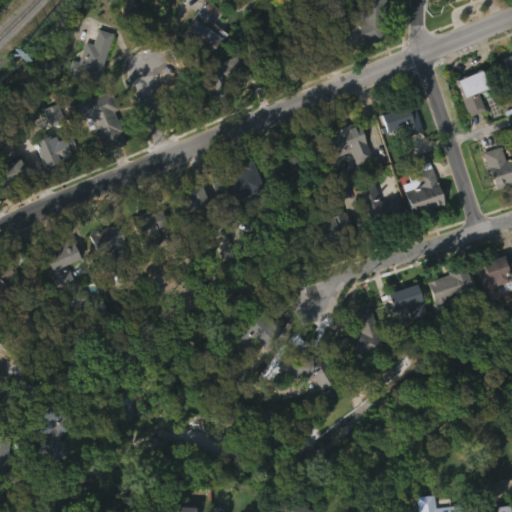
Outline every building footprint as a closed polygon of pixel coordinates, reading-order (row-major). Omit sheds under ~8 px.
[(158,5),(156,28),(120,25),(121,0),(134,0),(134,3),(158,5)] [(220,31),(202,54),(176,34),(202,0),(204,0),(218,11),(209,22),(220,31)] [(378,38),(337,54),(331,39),(335,38),(332,29),(349,22),(348,20),(353,14),(356,13),(356,0),(384,0),(384,34),(377,36),(378,38)] [(437,0),(449,32),(482,20),(475,2),(463,6),(460,0),(437,0)] [(511,0),(484,0),(485,2),(490,1),(494,12),(511,5),(511,0)] [(117,6),(116,45),(133,45),(135,7),(117,6)] [(114,38),(98,84),(68,74),(73,59),(80,61),(87,41),(95,44),(100,28),(115,33),(114,38)] [(216,42),(201,31),(175,69),(202,87),(214,70),(209,66),(214,59),(208,54),(216,42)] [(146,44),(146,58),(156,59),(157,45),(146,44)] [(511,91),(510,92),(497,59),(511,52),(511,91)] [(232,93),(210,102),(209,98),(206,99),(203,93),(205,92),(197,72),(218,63),(218,61),(232,55),(240,72),(234,75),(240,89),(232,93)] [(80,73),(73,93),(66,91),(62,102),(92,112),(109,66),(93,60),(87,75),(80,73)] [(469,114),(465,116),(450,79),(475,69),(482,87),(472,91),(480,110),(469,114)] [(511,84),(496,90),(507,123),(511,121),(511,84)] [(110,90),(120,113),(116,115),(128,144),(108,153),(97,128),(90,131),(78,102),(110,90)] [(206,125),(236,112),(227,90),(196,102),(206,125)] [(463,147),(478,141),(471,122),(483,118),(476,101),(449,111),(463,147)] [(412,122),(386,131),(379,113),(405,104),(412,122)] [(360,122),(372,158),(353,164),(348,151),(331,156),(324,135),(331,132),(330,129),(344,124),(345,127),(360,122)] [(82,162),(91,159),(99,183),(121,175),(103,124),(72,134),(82,162)] [(380,163),(395,157),(399,167),(416,160),(406,133),(374,146),(380,163)] [(46,138),(48,142),(64,135),(72,155),(43,167),(31,140),(45,134),(46,138)] [(511,183),(506,185),(492,190),(481,151),(500,145),(500,148),(511,148),(511,183)] [(0,149),(8,166),(23,159),(26,164),(27,163),(38,189),(27,194),(20,180),(0,189),(0,149)] [(354,153),(319,164),(326,189),(345,183),(349,195),(365,190),(354,153)] [(249,160),(260,189),(232,200),(238,213),(222,219),(205,178),(238,166),(237,165),(249,160)] [(427,163),(434,183),(432,184),(439,205),(434,206),(435,209),(408,217),(398,184),(406,182),(404,175),(413,172),(411,166),(426,161),(427,163)] [(51,191),(43,169),(29,174),(36,196),(51,191)] [(477,183),(488,221),(511,213),(511,187),(499,191),(495,178),(477,183)] [(201,211),(176,221),(167,200),(183,193),(182,190),(200,182),(210,207),(201,211)] [(373,182),(379,200),(394,195),(400,214),(369,225),(356,187),(373,182)] [(17,189),(0,195),(0,217),(25,208),(17,189)] [(247,194),(204,207),(212,233),(255,220),(247,194)] [(339,209),(340,212),(343,211),(351,234),(313,248),(305,226),(316,222),(313,214),(323,211),(320,201),(334,196),(339,209)] [(396,210),(405,246),(437,238),(428,202),(396,210)] [(154,240),(142,245),(132,220),(159,209),(166,225),(156,229),(157,232),(152,234),(154,240)] [(373,232),(369,215),(353,219),(362,255),(394,247),(389,228),(373,232)] [(184,244),(203,236),(195,216),(176,224),(184,244)] [(109,250),(117,268),(106,273),(102,264),(98,266),(93,255),(90,257),(81,236),(115,221),(125,243),(109,250)] [(323,250),(305,257),(311,271),(344,257),(335,236),(320,243),(323,250)] [(65,263),(70,277),(76,275),(84,299),(69,305),(62,288),(56,290),(50,274),(46,275),(43,267),(47,266),(46,263),(42,265),(39,256),(41,255),(38,249),(70,237),(78,258),(65,263)] [(139,271),(158,258),(146,242),(127,255),(139,271)] [(498,296),(487,300),(473,264),(508,251),(511,261),(511,279),(494,286),(498,296)] [(9,301),(0,308),(0,267),(9,260),(18,272),(5,282),(13,293),(7,298),(9,301)] [(451,313),(439,318),(425,280),(466,266),(474,289),(446,299),(451,313)] [(74,290),(66,270),(37,282),(42,296),(36,298),(41,309),(47,306),(53,321),(69,315),(61,295),(74,290)] [(414,302),(418,316),(410,319),(406,305),(391,309),(386,292),(416,283),(421,299),(414,302)] [(469,295),(480,332),(487,330),(488,334),(497,332),(492,315),(511,310),(505,285),(469,295)] [(0,298),(0,322),(10,318),(2,298),(0,298)] [(468,324),(461,301),(421,313),(431,345),(439,343),(436,333),(468,324)] [(282,329),(262,348),(242,327),(255,316),(252,313),(260,305),(282,329)] [(54,331),(44,338),(42,335),(32,343),(16,320),(36,306),(54,331)] [(401,337),(406,352),(422,348),(412,315),(381,324),(387,342),(401,337)] [(365,368),(347,375),(335,338),(376,325),(384,351),(361,358),(365,368)] [(356,364),(333,371),(338,391),(378,381),(366,338),(350,342),(356,364)] [(63,345),(69,375),(84,372),(87,387),(54,394),(52,382),(40,389),(32,371),(44,367),(41,349),(63,345)] [(320,369),(329,384),(319,389),(311,376),(280,376),(279,355),(322,354),(320,369)] [(311,409),(311,417),(322,417),(322,390),(275,390),(275,409),(311,409)] [(66,452),(55,462),(24,427),(54,400),(70,417),(54,432),(67,447),(64,450),(66,452)] [(0,423),(11,425),(4,474),(0,473),(0,423)] [(22,458),(49,493),(64,482),(52,466),(62,459),(54,447),(52,449),(46,440),(22,458)] [(430,494),(431,507),(460,503),(461,511),(417,511),(415,495),(430,494)] [(489,494),(490,508),(511,505),(511,511),(473,511),(472,496),(489,494)]
